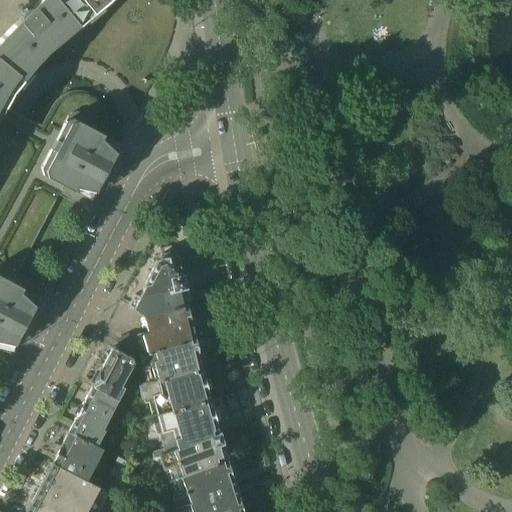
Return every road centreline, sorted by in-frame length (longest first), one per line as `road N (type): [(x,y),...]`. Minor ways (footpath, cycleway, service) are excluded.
road 1 (residential): [(0,449),(143,178),(180,154),(234,145)]
road 2 (secondary): [(234,145),(277,365),(324,511)]
road 3 (secondary): [(216,0),(234,145)]
